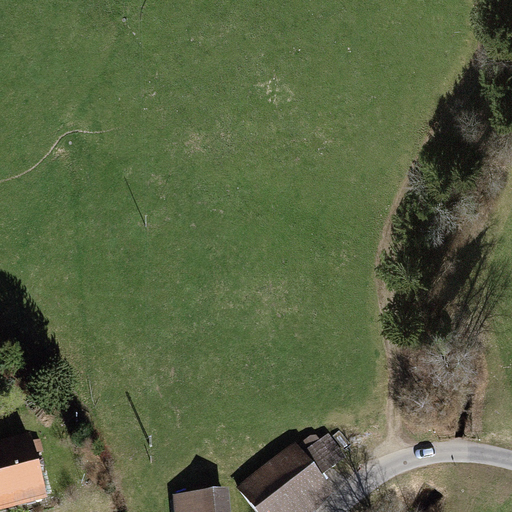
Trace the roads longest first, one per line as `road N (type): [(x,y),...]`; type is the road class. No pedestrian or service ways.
road 1 (track): [(394,465),(397,376),(384,299),(405,181),(474,74)]
road 2 (tertiary): [(334,511),(410,458),(456,451),(511,460)]
